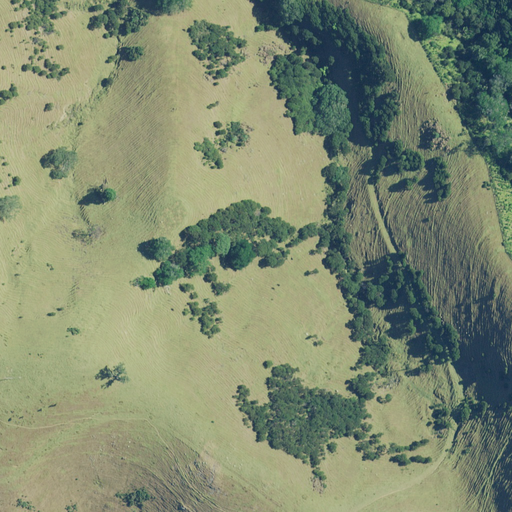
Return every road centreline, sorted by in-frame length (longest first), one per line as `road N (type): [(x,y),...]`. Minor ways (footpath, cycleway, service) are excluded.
road 1 (track): [(299,497),(382,493),(457,411),(455,333),(388,219),(368,106),(299,0)]
road 2 (track): [(299,497),(224,440),(164,412),(75,435),(24,474),(0,474)]
